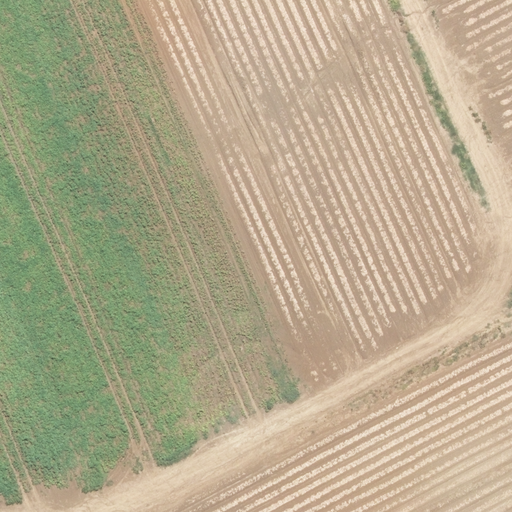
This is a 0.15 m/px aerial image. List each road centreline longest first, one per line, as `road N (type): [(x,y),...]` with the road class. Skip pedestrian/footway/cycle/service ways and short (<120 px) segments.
road 1 (track): [(84,511),(503,302),(511,277)]
road 2 (track): [(511,202),(427,0)]
